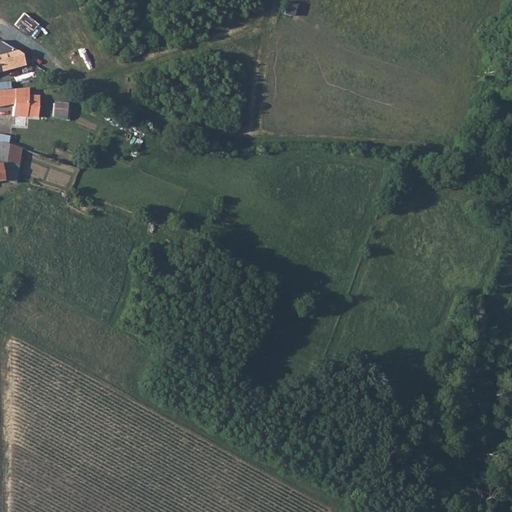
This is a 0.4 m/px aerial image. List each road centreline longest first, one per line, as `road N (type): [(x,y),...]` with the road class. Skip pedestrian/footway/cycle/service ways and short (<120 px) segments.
road 1 (track): [(0,30),(108,100),(161,123),(215,136),(449,150)]
road 2 (track): [(0,270),(156,356)]
road 3 (track): [(0,436),(144,511)]
